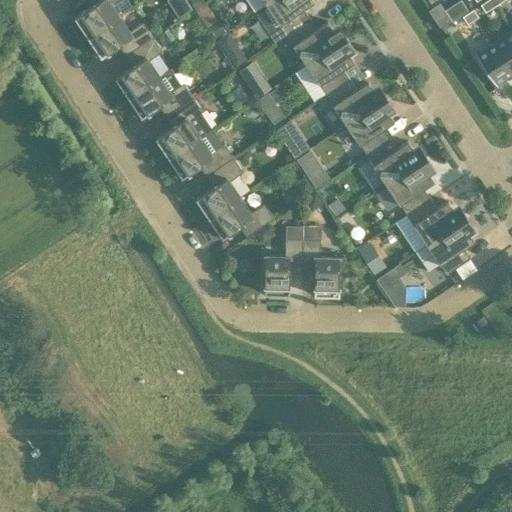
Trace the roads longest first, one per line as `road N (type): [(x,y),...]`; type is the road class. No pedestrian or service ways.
road 1 (residential): [(511,274),(432,325),(232,317),(34,21),(34,0)]
road 2 (residential): [(497,172),(381,0)]
